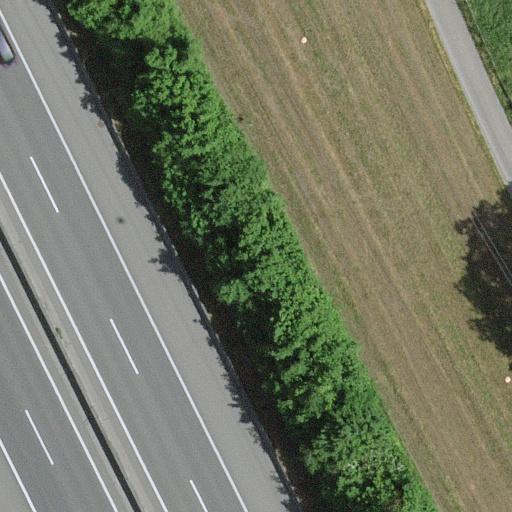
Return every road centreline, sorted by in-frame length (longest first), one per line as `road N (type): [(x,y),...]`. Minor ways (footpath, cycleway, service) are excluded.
road 1 (motorway): [(208,511),(0,88)]
road 2 (motorway): [(0,353),(78,511)]
road 3 (unclassified): [(444,0),(511,153)]
